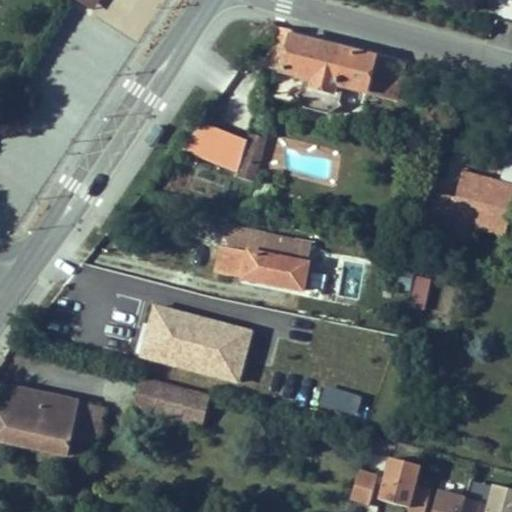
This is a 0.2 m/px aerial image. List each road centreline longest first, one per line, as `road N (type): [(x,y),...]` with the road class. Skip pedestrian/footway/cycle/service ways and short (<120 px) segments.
road 1 (secondary): [(210,0),(20,268)]
road 2 (unclassified): [(511,63),(277,0)]
